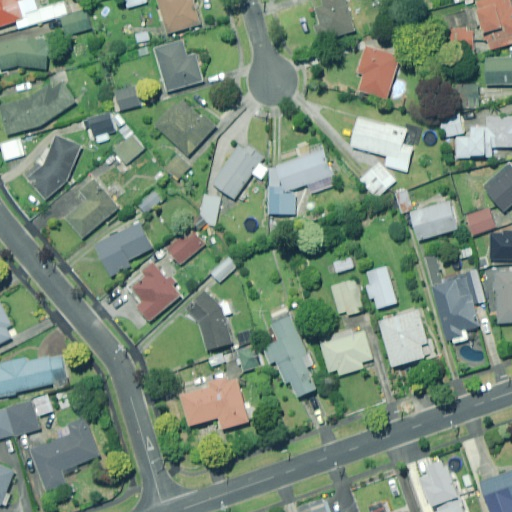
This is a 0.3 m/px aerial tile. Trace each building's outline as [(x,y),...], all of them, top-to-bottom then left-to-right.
[(0,0),(0,28),(18,23),(20,31),(70,15),(66,2),(40,10),(36,0),(0,0)] [(149,4),(147,0),(126,0),(128,9),(149,4)] [(158,0),(169,35),(204,25),(196,0),(158,0)] [(357,32),(346,0),(328,0),(315,4),(322,25),(316,27),(322,44),(357,32)] [(487,0),(476,4),(489,45),(493,54),(511,48),(511,8),(509,0),(487,0)] [(93,30),(87,10),(62,18),(68,37),(93,30)] [(477,51),(473,28),(451,31),(455,54),(477,51)] [(150,29),(137,31),(139,45),(152,43),(150,29)] [(0,46),(0,74),(21,68),(52,69),(53,40),(22,39),(0,46)] [(189,57),(184,42),(156,50),(169,93),(205,82),(197,55),(189,57)] [(146,57),(143,46),(129,49),(132,61),(146,57)] [(402,58),(367,47),(358,76),(364,78),(360,92),(389,100),(402,58)] [(511,52),(511,59),(487,60),(488,87),(511,86),(511,52)] [(88,65),(76,69),(80,80),(92,76),(88,65)] [(0,112),(7,138),(45,127),(79,104),(68,82),(31,100),(0,108),(0,112)] [(457,82),(456,111),(481,111),(481,83),(457,82)] [(143,105),(138,85),(115,90),(120,110),(143,105)] [(218,128),(194,104),(184,115),(177,108),(158,127),(190,157),(218,128)] [(118,132),(112,112),(84,120),(88,133),(93,131),(95,138),(118,132)] [(466,135),(462,113),(442,116),(446,138),(466,135)] [(511,118),(490,119),(490,128),(473,129),(473,139),(458,139),(459,161),(495,161),(494,148),(511,148),(511,118)] [(409,131),(360,120),(353,148),(390,157),(387,168),(410,173),(415,148),(406,146),(409,131)] [(145,151),(133,137),(116,151),(128,165),(145,151)] [(83,146),(59,138),(49,165),(30,181),(39,191),(48,202),(69,184),(83,146)] [(248,152),(241,147),(214,185),(237,201),(254,175),(263,181),(270,171),(261,165),(265,158),(250,148),(248,152)] [(325,152),(279,168),(271,169),(270,195),(270,215),(296,216),(297,190),(310,186),(313,195),(337,186),(325,152)] [(511,163),(484,188),(507,214),(511,209),(511,163)] [(399,182),(381,164),(362,182),(379,201),(399,182)] [(120,210),(97,182),(79,197),(84,203),(66,218),(85,240),(120,210)] [(159,190),(140,205),(148,215),(167,199),(159,190)] [(207,195),(202,216),(209,227),(216,228),(223,199),(207,195)] [(460,231),(453,204),(413,215),(420,242),(460,231)] [(498,228),(491,209),(467,217),(474,237),(498,228)] [(156,249),(142,224),(98,248),(114,278),(133,267),(130,263),(156,249)] [(207,246),(193,229),(168,250),(182,267),(207,246)] [(511,233),(490,233),(490,262),(511,261),(511,233)] [(490,269),(488,257),(470,260),(472,273),(490,269)] [(239,268),(231,259),(213,274),(221,284),(239,268)] [(356,269),(353,259),(335,264),(338,274),(356,269)] [(183,296),(154,263),(141,274),(125,288),(140,305),(138,307),(152,323),(183,296)] [(399,305),(389,268),(368,273),(378,310),(399,305)] [(511,273),(495,274),(480,275),(492,322),(498,322),(498,325),(511,324),(511,273)] [(468,334),(481,331),(475,307),(485,304),(477,274),(433,286),(448,343),(454,341),(455,345),(470,341),(468,334)] [(364,313),(355,281),(332,287),(341,319),(364,313)] [(235,345),(228,317),(235,315),(231,299),(221,302),(214,293),(191,314),(199,323),(207,352),(235,345)] [(13,326),(1,302),(0,302),(0,346),(13,340),(8,329),(13,326)] [(430,344),(421,312),(382,324),(395,371),(428,361),(423,346),(430,344)] [(315,369),(293,317),(273,326),(280,343),(266,350),(272,365),(277,363),(287,386),(293,383),(299,399),(323,389),(315,369)] [(374,361),(367,333),(323,346),(331,373),(341,370),(342,376),(365,369),(364,364),(374,361)] [(266,373),(258,347),(238,353),(245,373),(256,370),(258,376),(266,373)] [(72,388),(65,357),(30,364),(30,360),(0,366),(1,370),(0,369),(0,396),(56,386),(57,391),(72,388)] [(251,424),(238,376),(207,385),(182,392),(192,428),(221,419),(225,431),(251,424)] [(9,409),(17,436),(18,438),(43,430),(39,418),(55,413),(50,396),(9,409)] [(0,441),(17,436),(9,409),(0,411),(0,441)] [(102,458),(87,419),(59,430),(63,440),(32,452),(48,493),(69,485),(64,472),(102,458)] [(0,505),(8,508),(12,497),(8,495),(18,473),(0,465),(0,505)] [(511,511),(511,473),(482,484),(491,511),(511,511)] [(442,475),(418,484),(427,511),(467,511),(473,509),(463,479),(445,485),(442,475)] [(326,511),(323,501),(299,509),(300,511),(326,511)]
